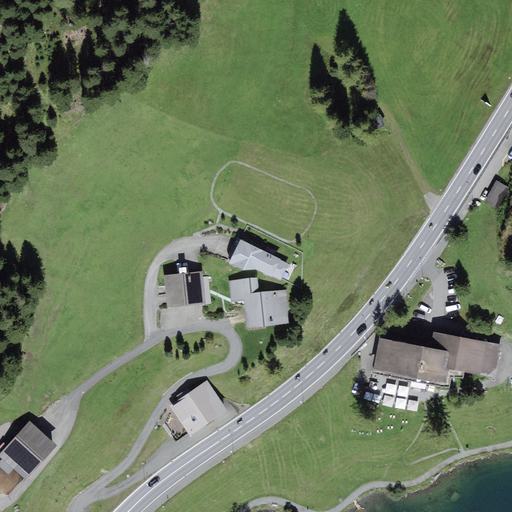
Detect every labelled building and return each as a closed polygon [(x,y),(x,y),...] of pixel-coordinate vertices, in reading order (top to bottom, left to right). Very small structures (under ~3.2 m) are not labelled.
[(499,210),(510,188),(496,181),(485,203),(499,210)] [(280,259),(240,239),(228,263),(243,270),(256,269),(272,277),(273,276),(280,281),(288,264),(280,260),(280,259)] [(164,275),(167,308),(211,303),(208,276),(203,276),(202,271),(187,273),(179,274),(164,275)] [(231,302),(244,301),(248,328),(289,323),(285,290),(259,293),(257,277),(229,281),(231,302)] [(447,385),(450,368),(496,376),(502,345),(433,332),(430,348),(379,338),(372,370),(447,385)] [(170,406),(190,436),(227,411),(206,381),(184,396),(176,402),(170,406)] [(174,398),(176,402),(184,396),(182,393),(174,398)] [(26,480),(57,445),(30,421),(0,454),(0,456),(2,459),(13,469),(26,480)] [(0,466),(8,474),(13,469),(2,459),(0,461),(0,466)]
